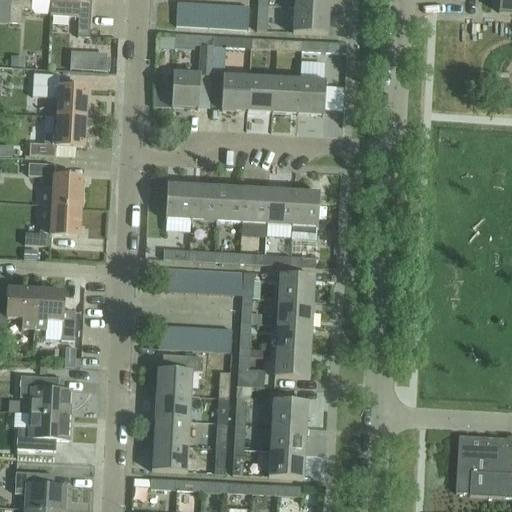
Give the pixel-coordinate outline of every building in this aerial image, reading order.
[(47,17),(51,14),(51,0),(21,0),(22,0),(21,0),(0,0),(0,25),(20,26),(21,12),(32,13),(35,17),(47,17)] [(51,0),(51,14),(51,19),(78,21),(77,40),(88,40),(90,4),(80,3),(79,0),(51,0)] [(267,0),(257,0),(257,9),(267,9),(267,0)] [(293,0),(293,11),(328,13),(329,0),(293,0)] [(511,0),(499,0),(499,16),(511,16),(511,0)] [(175,28),(248,33),(249,9),(177,5),(175,28)] [(267,9),(257,9),(256,34),(266,35),(267,9)] [(328,13),(293,11),(292,36),(327,38),(328,13)] [(175,38),(174,48),(199,50),(198,77),(199,78),(211,78),(212,50),(213,40),(175,38)] [(250,52),(251,42),(213,40),(212,50),(250,52)] [(275,54),(276,44),(251,42),(250,52),(275,54)] [(300,55),(301,45),(276,44),(275,54),(300,55)] [(300,55),(326,56),(326,46),(301,45),(300,55)] [(74,48),(74,70),(111,70),(111,49),(74,48)] [(89,71),(89,83),(116,84),(116,75),(108,75),(108,71),(89,71)] [(171,95),(170,112),(197,113),(199,78),(198,77),(172,76),(171,95)] [(58,102),(57,120),(86,121),(88,92),(59,90),(60,80),(34,78),(33,101),(58,102)] [(220,114),(247,116),(248,80),(222,79),(220,114)] [(247,116),(272,117),(274,82),(248,80),(247,116)] [(272,117),(297,118),(299,83),(274,82),(272,117)] [(299,83),(297,118),(323,120),(325,84),(299,83)] [(153,102),(153,111),(170,112),(171,95),(154,94),(153,102)] [(30,147),(29,159),(55,161),(56,149),(84,151),(86,121),(57,120),(44,119),(43,137),(45,137),(45,148),(30,147)] [(53,191),(52,209),(81,211),(82,181),(54,180),(55,168),(30,167),(29,179),(42,181),(42,191),(53,191)] [(164,223),(190,224),(192,189),(166,187),(164,223)] [(190,224),(215,226),(217,190),(192,189),(190,224)] [(215,226),(241,227),(242,192),(217,190),(215,226)] [(241,227),(266,229),(268,193),(242,192),(241,227)] [(266,229),(291,230),(293,194),(268,193),(266,229)] [(291,230),(290,240),(316,242),(317,231),(319,196),(293,194),(291,230)] [(81,211),(52,209),(50,227),(40,226),(39,237),(26,237),(25,248),(50,250),(51,239),(79,240),(81,211)] [(163,263),(188,265),(189,255),(163,253),(163,263)] [(214,256),(189,255),(188,265),(213,266),(214,256)] [(214,256),(213,266),(238,268),(239,258),(214,256)] [(239,258),(238,268),(264,269),(264,259),(239,258)] [(264,259),(264,269),(289,270),(289,260),(264,259)] [(289,260),(289,270),(314,272),(315,262),(289,260)] [(161,297),(233,301),(235,277),(163,272),(161,297)] [(251,303),(253,277),(243,277),(241,302),(251,303)] [(278,278),(277,304),(313,306),(314,280),(278,278)] [(24,332),(35,333),(37,293),(9,291),(8,311),(0,310),(0,340),(7,341),(8,321),(24,322),(24,332)] [(37,293),(35,333),(46,333),(47,324),(62,324),(61,344),(74,344),(76,315),(63,315),(64,294),(37,293)] [(241,302),(240,327),(250,328),(251,303),(241,302)] [(277,304),(276,329),(311,331),(313,306),(277,304)] [(240,327),(239,352),(249,353),(250,328),(240,327)] [(158,352),(230,357),(231,333),(160,329),(158,352)] [(276,329),(274,354),(310,356),(311,331),(276,329)] [(239,352),(237,378),(247,378),(249,353),(239,352)] [(310,356),(274,354),(273,381),(308,383),(310,356)] [(156,373),(155,398),(190,400),(192,375),(201,376),(202,361),(162,359),(161,373),(156,373)] [(218,402),(228,402),(229,377),(219,376),(218,402)] [(31,402),(30,416),(70,418),(71,393),(59,393),(59,382),(21,380),(20,401),(31,402)] [(155,398),(153,423),(189,425),(190,400),(155,398)] [(228,402),(218,402),(216,427),(226,427),(228,402)] [(234,428),(244,428),(246,403),(236,402),(234,428)] [(272,403),(270,430),(306,432),(307,405),(272,403)] [(70,418),(30,416),(29,432),(18,431),(17,452),(55,455),(56,443),(68,443),(70,418)] [(153,423),(152,448),(188,451),(189,425),(153,423)] [(267,426),(256,425),(254,440),(265,441),(267,426)] [(226,427),(216,427),(215,452),(225,453),(226,427)] [(244,428),(234,428),(233,453),(243,454),(244,428)] [(270,430),(269,455),(304,457),(306,432),(270,430)] [(511,500),(511,440),(506,440),(506,442),(458,439),(456,496),(469,496),(469,499),(511,500)] [(188,451),(152,448),(151,474),(186,476),(188,451)] [(136,468),(137,451),(122,450),(121,467),(136,468)] [(225,453),(215,452),(213,477),(224,478),(225,453)] [(242,479),(243,454),(233,453),(232,478),(242,479)] [(304,457),(269,455),(268,481),(303,482),(304,457)] [(26,498),(25,511),(32,511),(64,511),(66,490),(66,489),(54,488),(54,477),(16,475),(14,497),(26,498)] [(150,493),(176,494),(176,484),(151,483),(150,493)] [(176,484),(176,494),(201,495),(201,485),(176,484)] [(201,485),(201,495),(226,497),(227,487),(201,485)] [(226,497),(251,498),(252,488),(227,487),(226,497)] [(251,498),(276,499),(277,489),(252,488),(251,498)] [(277,489),(276,499),(302,501),(302,491),(277,489)]
